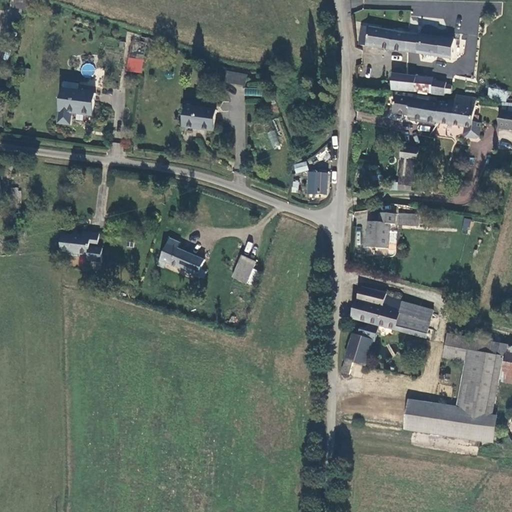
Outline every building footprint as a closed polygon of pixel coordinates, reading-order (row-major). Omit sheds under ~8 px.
[(16,0),(15,7),(28,10),(29,0),(16,0)] [(447,35),(363,26),(361,26),(359,45),(452,56),(454,36),(447,35)] [(128,57),(126,72),(141,74),(144,59),(128,57)] [(394,83),(416,85),(417,71),(395,69),(394,83)] [(434,73),(417,71),(416,85),(432,87),(434,73)] [(223,82),(244,85),(244,75),(225,72),(223,82)] [(445,74),(434,73),(432,87),(446,88),(446,86),(451,86),(452,76),(447,76),(445,74)] [(355,76),(353,79),(353,85),(358,85),(360,84),(362,83),(362,79),(362,76),(358,75),(355,76)] [(488,88),(487,98),(506,100),(507,91),(488,88)] [(73,113),(90,115),(91,105),(93,93),(64,89),(59,124),(72,125),(73,113)] [(477,118),(480,94),(457,89),(456,97),(445,95),(442,120),(469,124),(468,131),(470,133),(481,135),(483,133),(485,119),(477,118)] [(394,110),(411,112),(413,93),(396,91),(394,110)] [(411,116),(442,120),(445,95),(433,94),(433,96),(413,93),(411,112),(411,116)] [(214,110),(185,105),(182,127),(211,131),(214,110)] [(275,130),(267,132),(272,148),(280,146),(275,130)] [(121,140),(121,149),(130,148),(130,140),(121,140)] [(415,179),(420,157),(404,156),(402,178),(415,179)] [(325,173),(307,173),(306,192),(324,193),(325,173)] [(291,191),(297,192),(299,181),(293,180),(291,191)] [(368,244),(389,246),(392,220),(397,221),(398,209),(382,208),(381,217),(371,216),(368,244)] [(401,221),(420,223),(421,212),(402,211),(401,221)] [(468,232),(471,219),(464,218),(461,230),(468,232)] [(86,236),(63,234),(60,253),(67,253),(67,256),(78,257),(78,254),(88,255),(88,261),(102,262),(103,247),(97,247),(99,232),(87,231),(86,236)] [(168,237),(159,260),(202,277),(205,270),(200,268),(203,259),(178,249),(180,242),(168,237)] [(252,267),(255,261),(242,255),(233,276),(246,281),(246,280),(252,283),(258,270),(252,267)] [(401,310),(403,300),(403,297),(386,294),(386,293),(358,287),(351,317),(427,335),(430,319),(419,317),(420,314),(401,310)] [(430,319),(431,316),(433,307),(403,300),(401,310),(420,314),(419,317),(430,319)] [(472,349),(503,353),(505,341),(452,332),(448,356),(471,360),(472,349)] [(356,335),(345,375),(342,387),(349,389),(353,377),(363,380),(374,340),(356,335)] [(511,341),(505,341),(503,353),(511,355),(508,378),(511,379),(511,341)] [(504,411),(493,409),(503,353),(472,349),(471,360),(463,406),(422,401),(350,392),(347,416),(501,435),(504,411)] [(409,349),(404,349),(402,350),(401,353),(402,356),(405,358),(409,358),(411,356),(411,351),(409,349)] [(462,405),(469,361),(460,360),(453,403),(462,405)]
